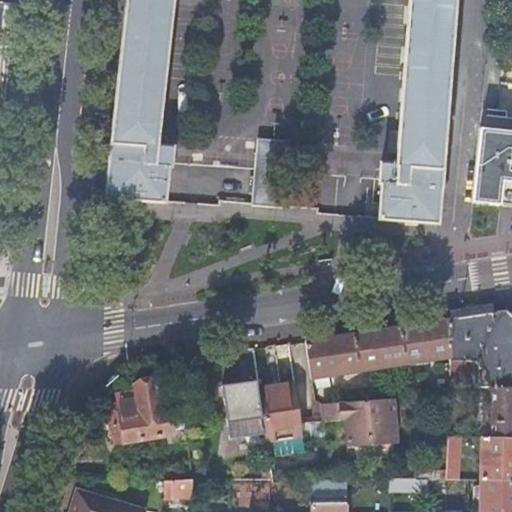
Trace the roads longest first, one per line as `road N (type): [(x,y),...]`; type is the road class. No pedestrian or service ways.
road 1 (secondary): [(511,271),(40,342)]
road 2 (tertiary): [(40,342),(75,0)]
road 3 (tertiary): [(0,479),(40,342)]
